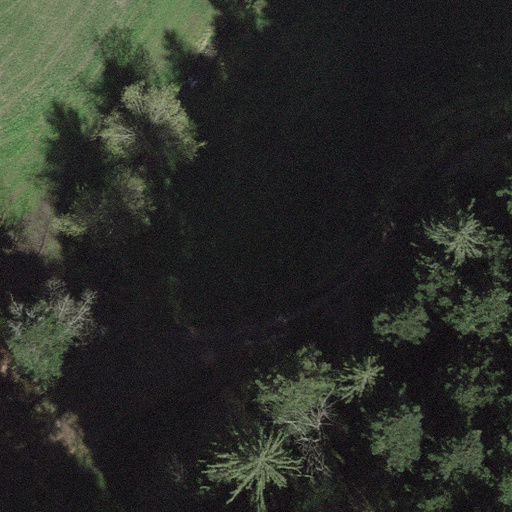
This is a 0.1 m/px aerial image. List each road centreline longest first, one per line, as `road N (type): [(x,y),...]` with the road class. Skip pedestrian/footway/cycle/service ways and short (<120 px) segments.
road 1 (track): [(147,383),(346,288),(441,171),(511,136)]
road 2 (track): [(147,383),(49,442),(0,488)]
